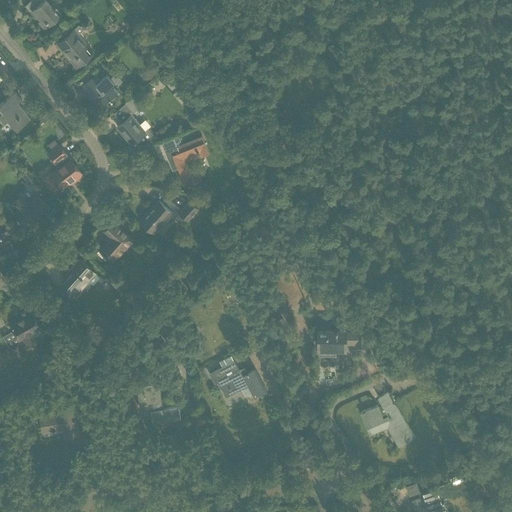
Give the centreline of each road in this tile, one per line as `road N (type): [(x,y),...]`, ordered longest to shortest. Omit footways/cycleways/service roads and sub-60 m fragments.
road 1 (residential): [(367,511),(358,496),(335,487),(226,487),(31,511)]
road 2 (residential): [(0,33),(102,156),(100,185),(26,266)]
